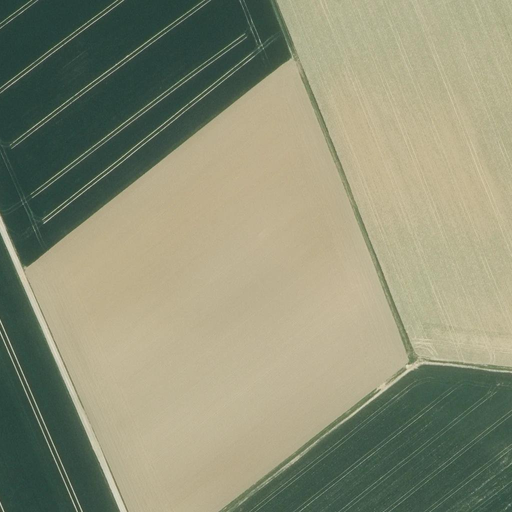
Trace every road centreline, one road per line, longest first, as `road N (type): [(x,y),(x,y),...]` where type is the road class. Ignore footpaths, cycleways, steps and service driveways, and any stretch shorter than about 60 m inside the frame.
road 1 (track): [(278,0),(421,369)]
road 2 (track): [(128,511),(0,215)]
road 3 (track): [(511,374),(421,369),(241,511)]
road 4 (track): [(306,73),(499,0)]
